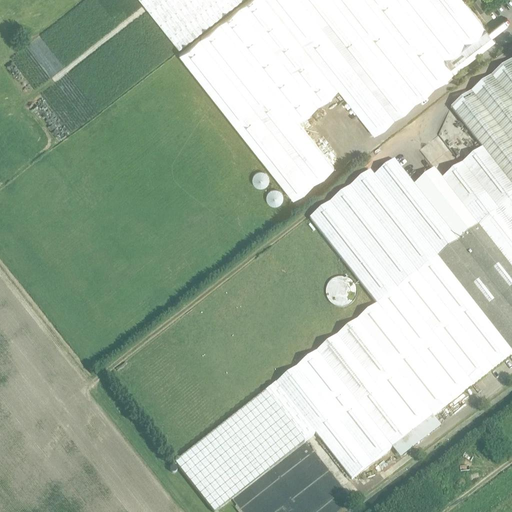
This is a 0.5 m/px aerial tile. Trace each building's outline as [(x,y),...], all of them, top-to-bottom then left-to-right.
[(239,0),(140,0),(179,48),(239,0)] [(247,0),(200,37),(179,54),(293,199),(314,183),(334,166),(298,120),(338,89),(374,135),(395,119),(415,103),(496,40),(488,30),(464,0),(247,0)] [(481,0),(473,0),(471,1),(480,12),(487,7),(481,0)] [(478,226),(511,198),(511,60),(451,108),(483,148),(443,179),(435,169),(415,185),(395,160),(375,175),(371,170),(310,218),(377,304),(478,226)] [(252,179),(252,180),(252,181),(252,182),(253,183),(253,184),(254,185),(254,186),(255,186),(255,187),(256,187),(257,187),(258,188),(259,188),(260,188),(261,188),(262,188),(263,188),(264,187),(265,187),(266,187),(266,186),(267,186),(267,185),(268,184),(268,183),(269,182),(269,181),(269,180),(269,179),(269,178),(269,177),(269,176),(268,176),(268,175),(268,174),(267,174),(267,173),(266,173),(266,172),(265,172),(264,172),(263,171),(262,171),(261,171),(260,171),(259,171),(258,171),(257,172),(256,172),(255,172),(255,173),(254,173),(254,174),(253,174),(253,175),(253,176),(252,176),(252,177),(252,178),(252,179)] [(266,197),(266,198),(266,199),(266,200),(266,201),(267,202),(268,203),(269,204),(270,205),(271,205),(272,206),(273,206),(274,206),(275,206),(276,206),(277,205),(278,205),(279,205),(279,204),(280,204),(280,203),(281,203),(281,202),(282,202),(282,201),(282,200),(283,200),(283,199),(283,198),(283,197),(283,196),(283,195),(282,194),(282,193),(281,192),(280,191),(279,190),(278,189),(277,189),(276,189),(275,189),(274,189),(273,189),(272,189),(271,189),(270,190),(269,190),(269,191),(268,191),(268,192),(267,192),(267,193),(266,194),(266,195),(266,196),(266,197)] [(351,480),(511,354),(511,198),(478,226),(377,304),(175,463),(213,511),(215,511),(315,434),(351,480)]
